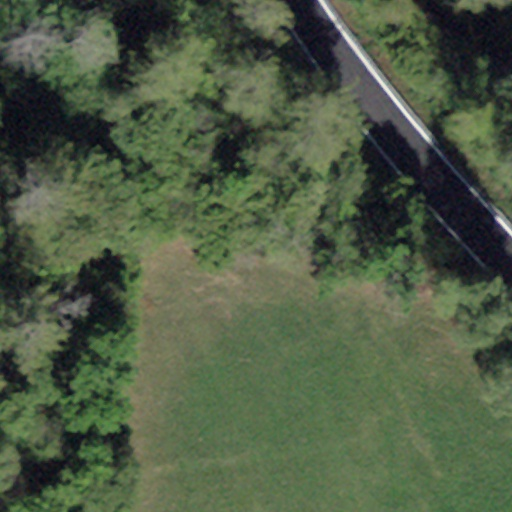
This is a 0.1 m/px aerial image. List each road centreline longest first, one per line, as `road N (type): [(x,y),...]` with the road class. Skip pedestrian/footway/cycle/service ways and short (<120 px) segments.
road 1 (tertiary): [(298,0),(356,83),(511,265)]
road 2 (track): [(511,67),(405,0)]
